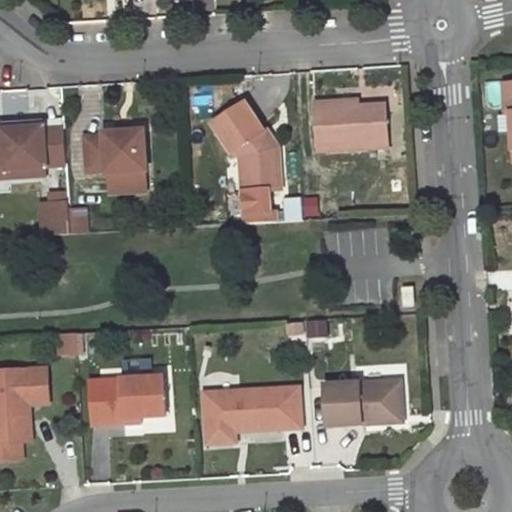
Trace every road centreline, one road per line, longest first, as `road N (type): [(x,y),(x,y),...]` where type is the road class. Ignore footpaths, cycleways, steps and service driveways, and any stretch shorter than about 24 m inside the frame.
road 1 (residential): [(441,26),(91,64),(26,49),(0,27)]
road 2 (residential): [(441,26),(470,459)]
road 3 (residential): [(433,497),(395,489),(128,498),(86,511)]
